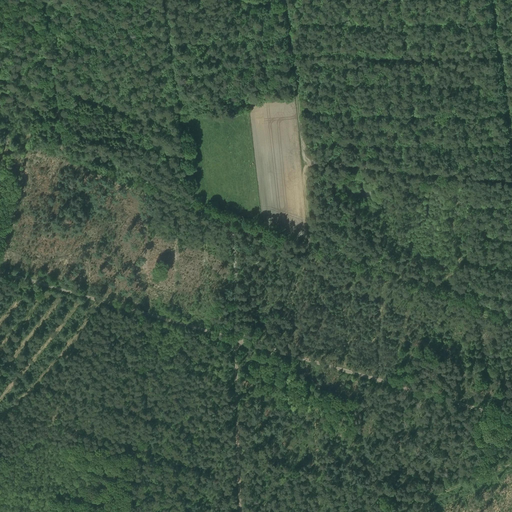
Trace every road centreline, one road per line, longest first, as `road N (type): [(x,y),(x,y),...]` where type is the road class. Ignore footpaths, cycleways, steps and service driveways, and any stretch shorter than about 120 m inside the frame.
road 1 (track): [(312,253),(0,138)]
road 2 (track): [(233,340),(511,420)]
road 3 (track): [(0,272),(233,340)]
road 4 (track): [(511,184),(302,166)]
road 5 (track): [(485,0),(511,186)]
road 6 (track): [(302,166),(285,17),(257,0)]
road 7 (track): [(233,340),(238,511)]
